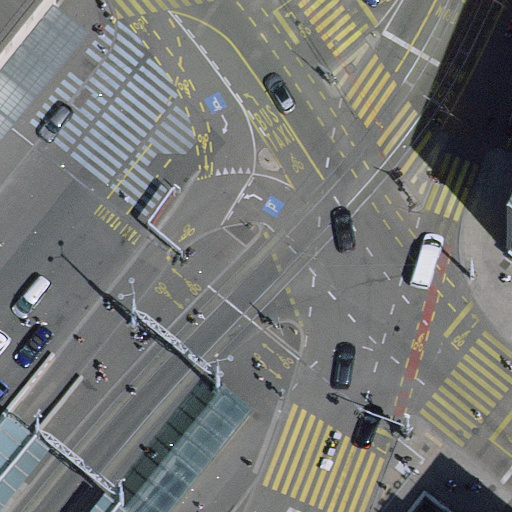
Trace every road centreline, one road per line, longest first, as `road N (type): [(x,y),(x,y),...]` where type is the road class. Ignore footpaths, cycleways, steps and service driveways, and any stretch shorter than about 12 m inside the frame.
road 1 (residential): [(234,47),(152,90),(0,274)]
road 2 (secondary): [(386,292),(450,196),(511,24)]
road 3 (secondary): [(307,511),(386,292)]
road 4 (secondary): [(414,0),(352,210)]
road 5 (secondary): [(352,210),(301,127),(234,47)]
road 6 (secondary): [(511,417),(386,292)]
road 7 (secondary): [(372,0),(234,47)]
